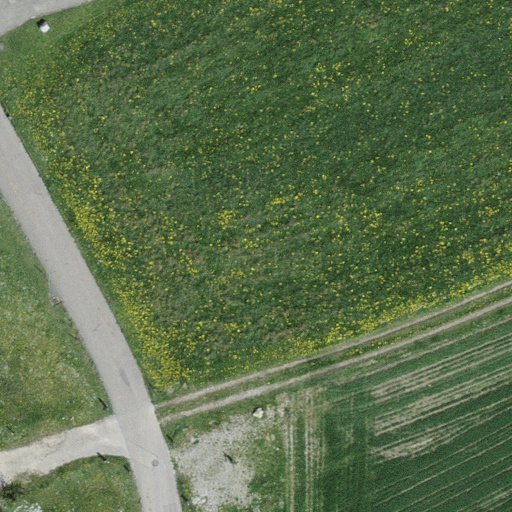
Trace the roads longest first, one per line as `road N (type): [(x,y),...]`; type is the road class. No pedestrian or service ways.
road 1 (residential): [(0,149),(115,364),(162,511)]
road 2 (track): [(141,428),(0,475)]
